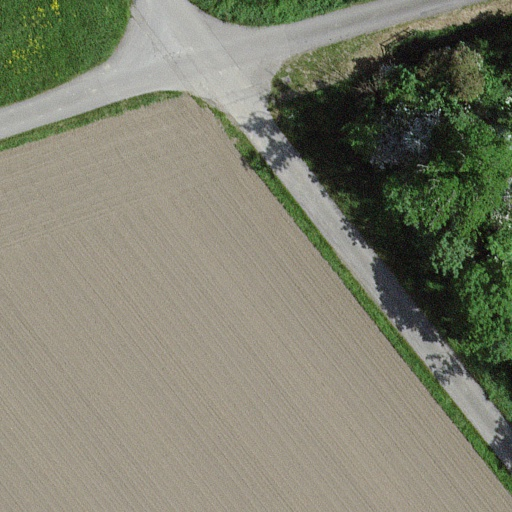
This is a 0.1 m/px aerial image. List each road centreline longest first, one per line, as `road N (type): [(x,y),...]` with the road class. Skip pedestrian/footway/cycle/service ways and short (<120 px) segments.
road 1 (unclassified): [(511,449),(201,57)]
road 2 (unclassified): [(436,0),(201,57)]
road 3 (unclassified): [(201,57),(0,125)]
